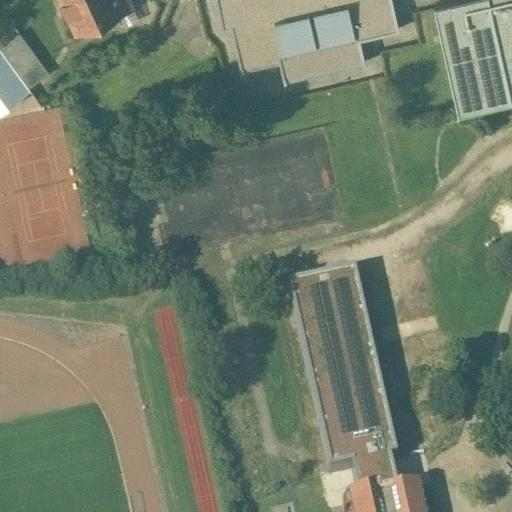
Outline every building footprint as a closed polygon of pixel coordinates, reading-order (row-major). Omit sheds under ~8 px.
[(59,0),(75,33),(132,7),(129,0),(59,0)] [(214,0),(221,27),(229,25),(239,70),(242,69),(241,64),(258,60),(258,63),(261,62),(260,60),(277,56),(282,81),(285,80),(284,75),(301,71),(302,74),(304,73),(303,70),(321,66),(322,69),(323,69),(323,66),(340,62),(341,65),(343,64),(342,61),(360,57),(361,63),(364,62),(358,38),(397,29),(390,0),(214,0)] [(511,0),(453,0),(432,5),(456,114),(511,102),(510,99),(511,98),(511,0)] [(16,94),(0,71),(0,94),(8,88),(14,96),(16,94)] [(259,203),(264,226),(313,217),(306,182),(334,177),(330,155),(130,193),(141,253),(244,234),(239,207),(259,203)] [(237,332),(204,339),(239,491),(273,484),(237,332)] [(424,511),(419,484),(378,492),(377,489),(342,496),(344,506),(345,511),(424,511)]
